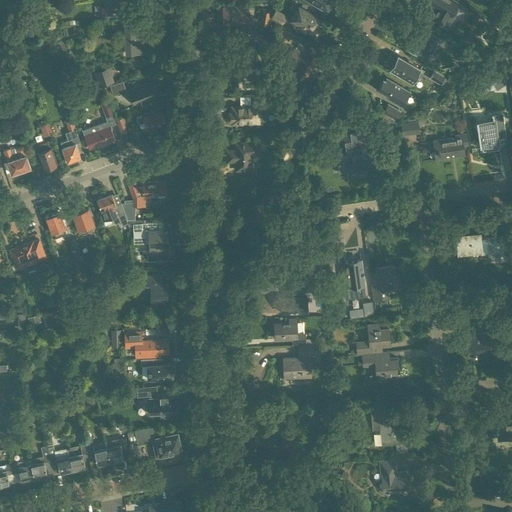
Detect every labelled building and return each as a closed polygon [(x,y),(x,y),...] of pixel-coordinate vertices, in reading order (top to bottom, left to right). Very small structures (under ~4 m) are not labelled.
[(96,0),(97,5),(104,5),(105,16),(118,15),(118,12),(125,11),(123,0),(96,0)] [(308,0),(326,11),(329,6),(331,8),(335,0),(308,0)] [(454,0),(429,0),(428,2),(440,9),(438,12),(436,11),(432,19),(447,28),(461,4),(454,0)] [(243,4),(220,5),(220,24),(238,24),(238,29),(256,29),(255,18),(249,18),(249,12),(247,10),(244,10),(243,4)] [(298,6),(290,19),(298,24),(297,25),(304,30),(305,28),(315,34),(320,27),(319,26),(322,21),(320,20),(320,19),(298,6)] [(276,9),(272,16),(282,22),(286,15),(276,9)] [(262,11),(260,23),(268,24),(270,12),(262,11)] [(142,21),(125,22),(126,52),(144,52),(144,41),(142,41),(142,21)] [(281,25),(276,33),(287,39),(292,31),(281,25)] [(409,38),(405,45),(407,46),(405,48),(424,59),(427,53),(431,55),(440,40),(427,32),(421,42),(412,37),(411,39),(409,38)] [(463,43),(469,46),(472,41),(466,38),(463,43)] [(237,58),(234,60),(234,65),(237,67),(237,71),(252,70),(252,67),(256,66),(255,57),(255,45),(246,46),(246,49),(236,49),(237,58)] [(293,48),(288,56),(299,63),(293,71),(299,74),(298,75),(300,76),(300,75),(306,79),(318,58),(306,51),(304,54),(293,48)] [(394,57),(389,65),(391,66),(390,69),(413,82),(420,70),(397,56),(396,58),(394,57)] [(499,65),(500,67),(503,72),(510,68),(505,61),(499,65)] [(109,67),(94,72),(99,87),(114,82),(109,67)] [(478,90),(493,81),(497,88),(504,84),(500,77),(501,76),(497,68),(473,82),(478,90)] [(433,71),(430,77),(442,85),(445,78),(433,71)] [(383,80),(378,88),(393,97),(391,99),(402,105),(409,92),(386,78),(385,81),(383,80)] [(123,81),(109,85),(113,96),(127,91),(123,81)] [(150,82),(129,90),(132,99),(135,98),(137,106),(147,103),(146,100),(156,96),(150,82)] [(108,100),(101,102),(106,117),(113,114),(108,100)] [(388,105),(383,113),(395,120),(400,112),(388,105)] [(226,116),(226,117),(226,118),(226,119),(227,119),(227,120),(228,121),(229,121),(230,121),(232,121),(232,123),(258,122),(258,119),(263,119),(262,111),(258,111),(258,106),(232,107),(232,112),(230,112),(229,113),(228,113),(227,114),(226,115),(226,116)] [(142,115),(136,117),(139,124),(145,121),(148,128),(165,122),(160,108),(142,115)] [(494,119),(478,122),(482,149),(498,147),(496,135),(504,134),(501,114),(493,115),(494,119)] [(125,117),(116,120),(121,133),(129,131),(125,117)] [(68,140),(60,142),(67,161),(80,157),(75,143),(80,142),(72,120),(66,122),(69,131),(65,132),(68,140)] [(108,120),(82,130),(89,148),(99,144),(100,146),(115,141),(108,120)] [(418,121),(401,123),(402,135),(419,133),(418,121)] [(47,123),(39,126),(44,137),(52,134),(47,123)] [(347,156),(337,157),(339,172),(377,167),(375,152),(366,153),(363,132),(351,134),(352,142),(345,143),(347,156)] [(455,137),(433,140),(436,158),(460,155),(458,145),(464,145),(462,134),(454,135),(455,137)] [(48,141),(33,146),(36,153),(38,152),(44,168),(57,164),(50,146),(48,141)] [(239,150),(227,150),(227,161),(235,161),(239,161),(240,170),(251,169),(251,155),(258,154),(258,142),(239,143),(239,150)] [(10,148),(3,150),(11,173),(30,167),(23,146),(16,148),(18,152),(12,154),(10,148)] [(135,182),(129,185),(133,197),(133,202),(133,206),(135,206),(143,206),(143,197),(157,197),(157,195),(166,195),(166,182),(142,183),(143,188),(137,188),(135,182)] [(128,220),(121,203),(116,205),(112,193),(97,199),(101,210),(99,210),(102,220),(112,217),(114,224),(120,222),(122,226),(128,224),(127,220),(128,220)] [(133,218),(135,206),(133,206),(133,202),(121,203),(128,220),(133,218)] [(88,209),(73,214),(79,231),(80,232),(80,233),(81,233),(81,234),(82,234),(83,234),(84,234),(85,234),(86,234),(87,233),(87,232),(88,232),(88,231),(88,230),(88,229),(88,228),(87,226),(93,224),(88,209)] [(59,213),(47,217),(52,232),(55,238),(66,233),(64,228),(65,227),(59,213)] [(161,222),(133,223),(134,244),(149,243),(150,253),(169,252),(168,232),(162,232),(161,222)] [(480,232),(456,235),(458,253),(481,251),(482,253),(488,253),(488,256),(487,256),(487,259),(490,259),(490,258),(510,256),(508,235),(481,237),(480,232)] [(16,248),(10,250),(14,259),(20,257),(23,266),(39,260),(32,241),(16,247),(16,248)] [(80,248),(72,250),(76,262),(84,260),(80,248)] [(346,273),(341,273),(343,285),(359,283),(361,293),(372,291),(371,285),(370,278),(363,279),(361,261),(345,264),(346,273)] [(378,284),(371,285),(372,291),(373,299),(387,297),(386,287),(400,285),(398,273),(393,274),(392,265),(376,267),(378,284)] [(59,268),(52,271),(59,292),(66,289),(59,268)] [(254,269),(254,281),(269,282),(269,270),(254,269)] [(162,274),(145,275),(145,284),(150,284),(151,301),(159,300),(159,303),(167,303),(167,283),(162,283),(162,274)] [(106,280),(95,284),(96,290),(108,286),(106,280)] [(302,283),(287,283),(288,296),(303,295),(302,283)] [(79,285),(67,289),(71,300),(83,296),(79,285)] [(92,285),(84,288),(87,294),(95,291),(92,285)] [(280,298),(281,313),(308,312),(307,297),(280,298)] [(372,301),(362,303),(364,316),(374,315),(372,301)] [(71,304),(44,313),(48,326),(75,317),(71,304)] [(39,313),(27,317),(33,333),(39,331),(36,322),(42,320),(39,313)] [(473,331),(465,332),(468,355),(491,353),(489,330),(500,329),(499,316),(472,318),(473,331)] [(289,322),(274,323),(274,338),(292,338),(292,345),(298,345),(305,345),(305,343),(317,343),(317,338),(305,339),(305,334),(297,334),(296,318),(289,318),(289,322)] [(369,342),(356,343),(357,354),(362,354),(374,353),(373,346),(390,344),(388,328),(379,329),(379,324),(367,325),(369,342)] [(141,328),(125,328),(125,347),(135,347),(136,357),(160,356),(160,353),(170,353),(169,339),(159,340),(159,342),(142,342),(142,330),(141,330),(141,328)] [(119,329),(111,330),(112,354),(121,354),(119,329)] [(299,357),(283,358),(284,378),(311,377),(310,355),(314,355),(313,344),(305,345),(298,345),(299,357)] [(389,351),(374,353),(362,354),(362,361),(364,361),(365,365),(375,364),(376,373),(378,373),(378,380),(390,379),(390,374),(397,373),(397,366),(399,365),(398,358),(390,359),(389,351)] [(154,358),(141,359),(141,365),(147,365),(148,378),(151,377),(151,380),(170,380),(170,377),(172,376),(172,374),(174,374),(174,365),(172,365),(172,363),(154,364),(154,358)] [(121,363),(113,364),(113,377),(121,376),(121,363)] [(157,385),(136,388),(137,396),(150,395),(150,398),(149,398),(149,401),(147,402),(147,410),(150,410),(150,414),(160,413),(160,418),(169,417),(169,413),(176,412),(176,409),(178,409),(178,400),(175,400),(175,396),(168,397),(168,394),(159,394),(159,395),(157,395),(157,385)] [(382,409),(372,410),(373,423),(380,423),(382,445),(396,443),(397,453),(407,452),(404,420),(383,422),(382,409)] [(511,420),(497,422),(498,439),(511,437),(511,420)] [(157,437),(155,427),(135,430),(137,442),(151,439),(155,458),(168,455),(167,453),(181,450),(180,447),(182,447),(181,440),(179,441),(177,432),(157,437)] [(254,436),(253,436),(254,445),(255,445),(255,447),(274,446),(274,445),(290,443),(288,431),(274,433),(274,432),(254,434),(254,436)] [(92,437),(85,438),(89,456),(95,455),(97,464),(110,461),(107,447),(106,442),(94,444),(92,437)] [(120,444),(107,447),(110,461),(123,458),(121,449),(127,448),(125,437),(119,439),(120,444)] [(80,447),(68,450),(72,470),(85,467),(83,457),(89,456),(85,438),(79,440),(80,447)] [(47,445),(46,445),(51,465),(57,463),(59,473),(72,470),(68,450),(55,453),(53,441),(47,443),(47,445)] [(43,456),(30,459),(34,478),(47,475),(45,466),(51,465),(46,445),(41,446),(43,456)] [(30,459),(11,463),(13,473),(19,472),(21,481),(34,478),(30,459)] [(395,460),(379,461),(382,491),(386,491),(387,492),(389,491),(392,490),(392,488),(410,486),(408,473),(398,473),(397,473),(396,473),(396,471),(395,460)] [(11,463),(0,465),(0,485),(9,484),(7,474),(13,473),(11,463)]
